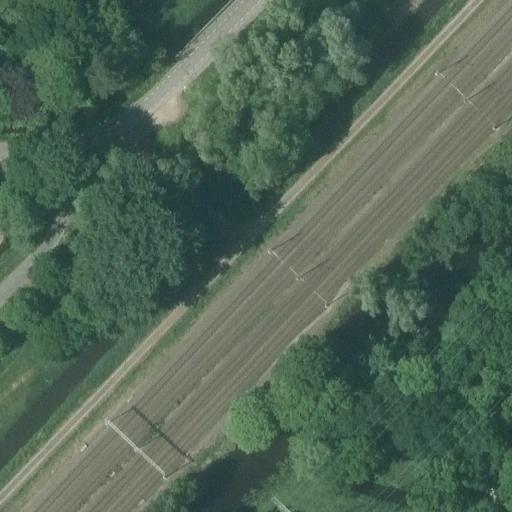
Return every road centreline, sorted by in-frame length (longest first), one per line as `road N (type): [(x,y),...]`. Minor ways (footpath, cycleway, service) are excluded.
road 1 (track): [(244,240),(0,501)]
road 2 (track): [(244,240),(483,0)]
road 3 (unclassified): [(118,125),(254,0)]
road 4 (unclassified): [(118,125),(65,145),(0,150)]
